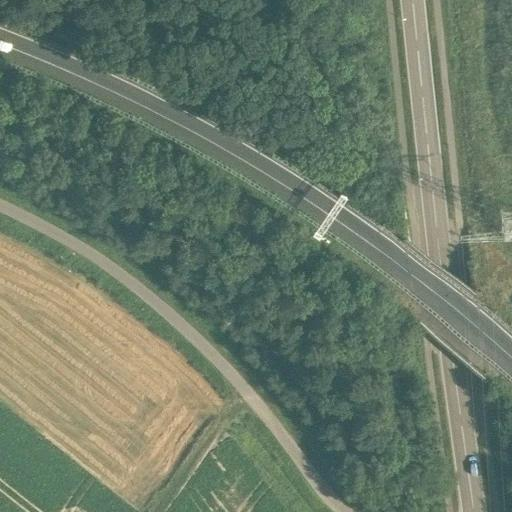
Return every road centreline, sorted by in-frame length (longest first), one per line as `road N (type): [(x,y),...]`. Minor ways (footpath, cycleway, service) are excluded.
road 1 (motorway): [(0,39),(241,153),(408,267),(511,354)]
road 2 (secondary): [(473,511),(411,0)]
road 3 (unclassified): [(0,206),(111,267),(241,387)]
road 4 (unclassified): [(345,511),(241,387)]
road 5 (track): [(154,511),(241,387)]
